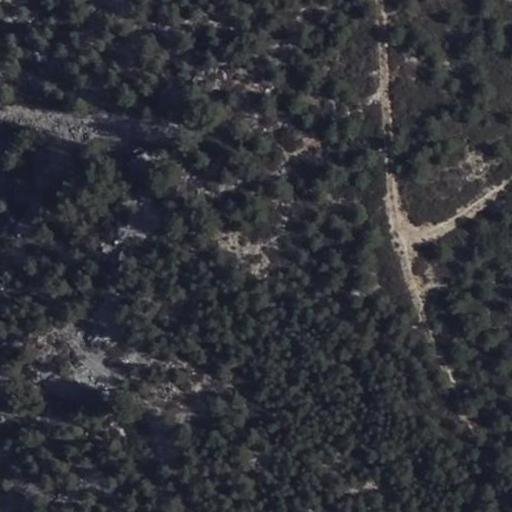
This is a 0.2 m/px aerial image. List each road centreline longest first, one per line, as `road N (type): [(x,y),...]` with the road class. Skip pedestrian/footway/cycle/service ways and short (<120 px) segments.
road 1 (track): [(506,511),(433,344),(396,225)]
road 2 (track): [(396,225),(380,0)]
road 3 (track): [(396,225),(410,235),(430,232),(511,181)]
